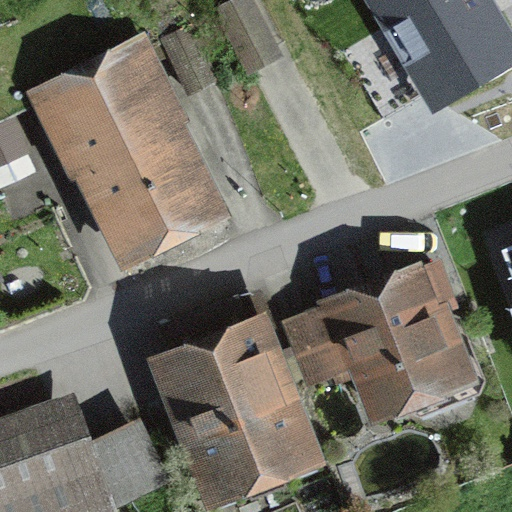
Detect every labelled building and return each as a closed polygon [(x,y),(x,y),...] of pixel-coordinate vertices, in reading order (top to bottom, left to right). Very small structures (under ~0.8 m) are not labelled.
[(252,0),(248,0),(222,13),(246,63),(276,49),(252,0)] [(379,0),(419,83),(511,39),(511,16),(504,0),(379,0)] [(190,28),(165,39),(188,90),(213,79),(190,28)] [(140,56),(24,113),(110,286),(226,229),(140,56)] [(511,234),(494,241),(511,289),(511,234)] [(363,442),(469,402),(422,279),(316,319),(363,442)] [(256,336),(139,384),(191,511),(257,511),(318,487),(256,336)] [(110,511),(72,410),(0,437),(0,511),(110,511)]
